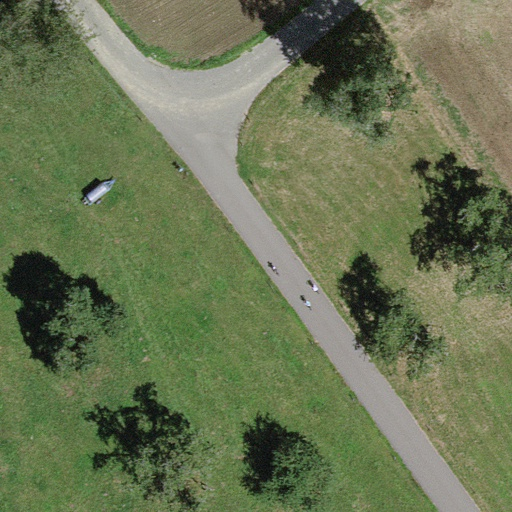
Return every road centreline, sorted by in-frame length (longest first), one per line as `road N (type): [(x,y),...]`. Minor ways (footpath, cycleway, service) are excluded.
road 1 (track): [(474,511),(193,121)]
road 2 (residential): [(339,0),(193,121)]
road 3 (residential): [(92,0),(193,121)]
